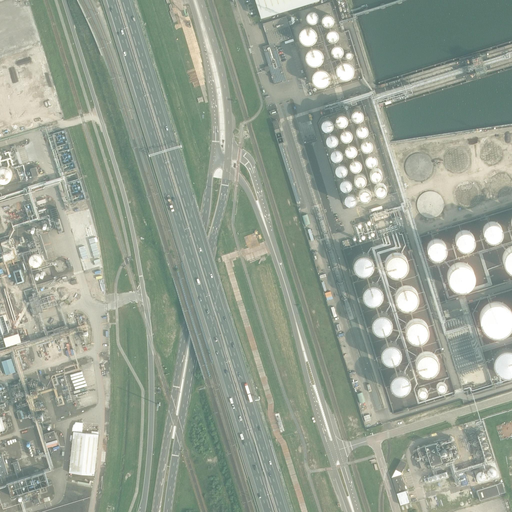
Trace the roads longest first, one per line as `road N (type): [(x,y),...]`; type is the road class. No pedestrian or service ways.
road 1 (motorway): [(111,0),(268,511)]
road 2 (motorway): [(281,511),(124,0)]
road 3 (secondary): [(63,0),(125,201),(145,304),(151,379),(142,511)]
road 4 (secondary): [(211,159),(155,511)]
road 5 (secondary): [(166,511),(226,168)]
road 6 (secondary): [(188,0),(210,91),(211,159)]
road 7 (secondary): [(228,154),(226,94),(200,0)]
road 8 (unclassified): [(373,439),(511,396)]
road 9 (secondary): [(337,450),(294,317)]
road 10 (secondary): [(294,317),(328,452)]
